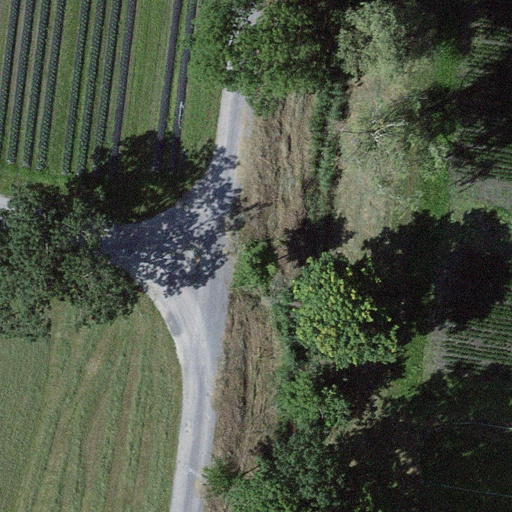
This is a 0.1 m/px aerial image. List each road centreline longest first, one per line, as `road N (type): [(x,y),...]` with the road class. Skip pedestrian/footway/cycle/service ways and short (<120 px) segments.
road 1 (track): [(253,0),(187,511)]
road 2 (track): [(217,285),(0,216)]
